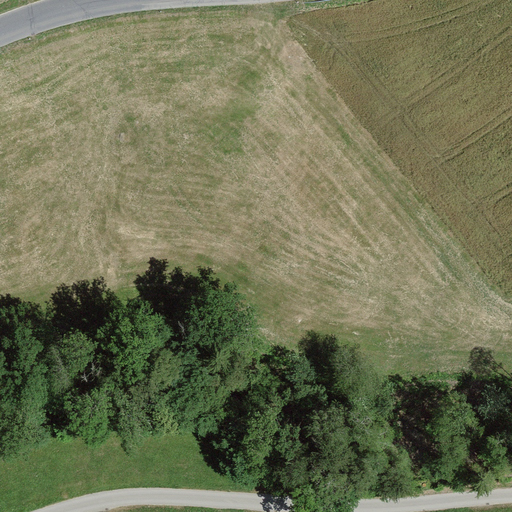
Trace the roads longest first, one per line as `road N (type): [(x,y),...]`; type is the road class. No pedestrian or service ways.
road 1 (residential): [(511,495),(388,505),(174,493),(56,511)]
road 2 (tertiary): [(0,37),(86,4),(122,0)]
